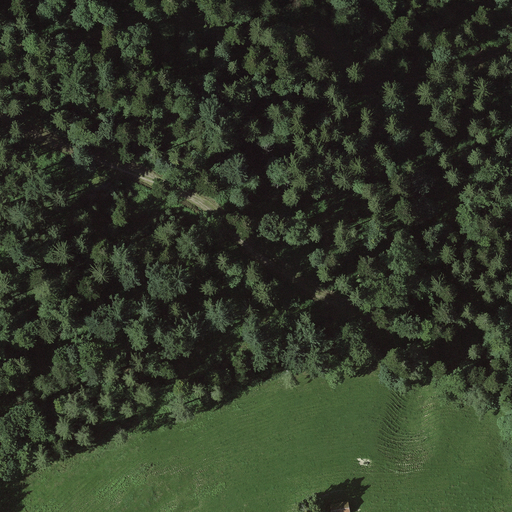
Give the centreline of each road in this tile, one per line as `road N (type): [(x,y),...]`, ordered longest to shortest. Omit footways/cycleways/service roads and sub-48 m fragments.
road 1 (track): [(0,48),(110,27),(293,25),(379,74),(421,74),(511,44)]
road 2 (track): [(261,255),(198,198),(0,120)]
